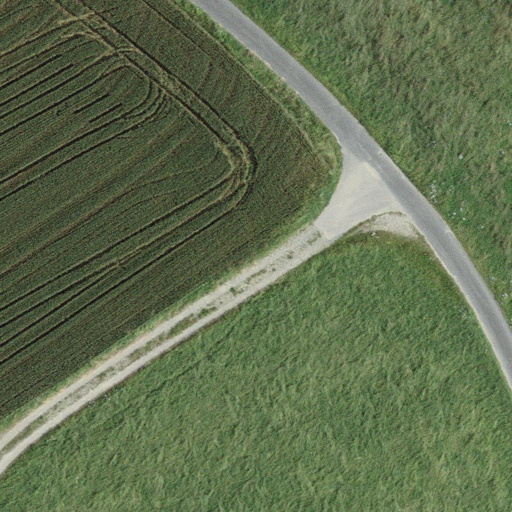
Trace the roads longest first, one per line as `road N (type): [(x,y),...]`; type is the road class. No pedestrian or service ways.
road 1 (unclassified): [(392,176),(310,243),(95,383)]
road 2 (unclassified): [(392,176),(211,0)]
road 3 (unclassified): [(511,357),(476,288),(392,176)]
